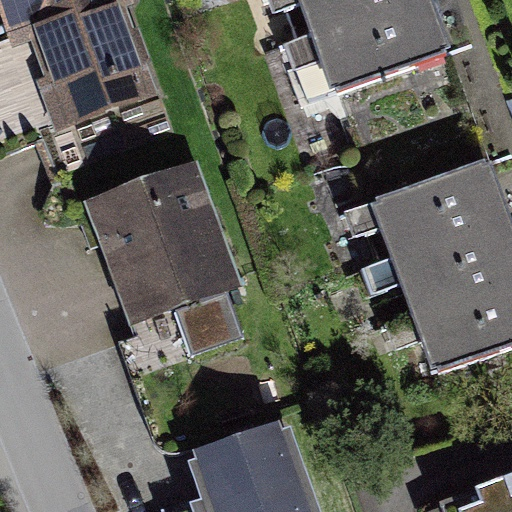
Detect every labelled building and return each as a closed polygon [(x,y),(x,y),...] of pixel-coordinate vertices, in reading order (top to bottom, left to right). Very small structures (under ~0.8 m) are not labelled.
[(141,0),(5,0),(17,39),(59,26),(75,80),(47,88),(66,149),(165,119),(133,16),(145,12),(141,0)] [(426,0),(292,0),(322,96),(445,58),(426,0)] [(511,177),(511,174),(393,213),(449,378),(511,357),(511,177)] [(199,176),(92,211),(132,334),(240,299),(199,176)] [(321,511),(298,443),(208,474),(220,511),(321,511)] [(511,511),(511,495),(464,511),(511,511)]
